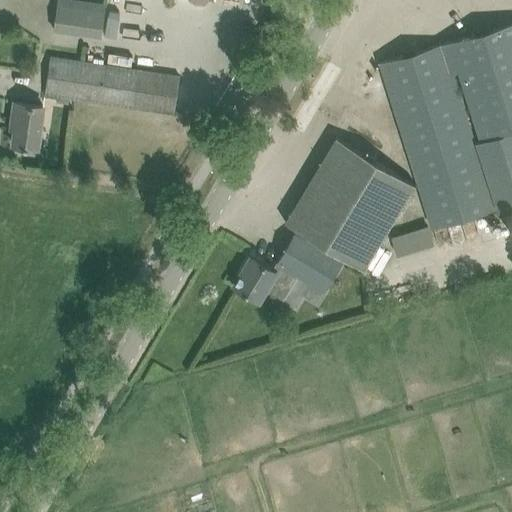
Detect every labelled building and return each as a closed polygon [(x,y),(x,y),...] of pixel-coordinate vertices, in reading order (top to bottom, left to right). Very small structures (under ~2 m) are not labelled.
[(58,0),(54,29),(74,32),(101,36),(106,4),(78,0),(58,0)] [(511,22),(380,61),(386,80),(428,228),(511,203),(511,22)] [(45,93),(174,113),(180,75),(50,55),(45,93)] [(13,144),(33,146),(38,147),(43,105),(15,101),(12,120),(16,121),(13,144)] [(415,183),(337,136),(285,221),(363,269),(415,183)] [(391,235),(397,254),(432,245),(427,225),(391,235)] [(343,260),(312,241),(295,231),(277,261),(324,289),(325,290),(343,260)] [(234,285),(251,295),(259,300),(266,288),(284,299),(290,288),(297,292),(294,298),(299,301),(303,295),(316,302),(324,289),(277,261),(272,268),(251,256),(234,285)]
